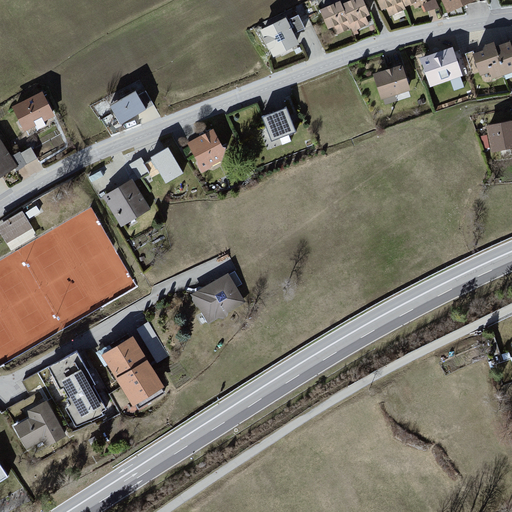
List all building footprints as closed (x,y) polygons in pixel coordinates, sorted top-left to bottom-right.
[(354,28),(342,3),(341,0),(337,0),(319,8),(329,28),(334,26),(338,35),(354,28)] [(347,0),(342,3),(354,28),(355,31),(372,23),(360,0),(347,0)] [(406,6),(402,0),(377,0),(382,8),(386,6),(391,16),(407,8),(406,6)] [(437,0),(426,4),(428,11),(440,7),(437,0)] [(471,0),(444,0),(449,10),(471,0)] [(301,43),(286,15),(259,29),(274,58),(301,43)] [(511,40),(511,41),(509,38),(495,44),(492,38),(481,43),(484,49),(471,54),(481,76),(492,71),(496,80),(511,73),(511,40)] [(465,74),(454,45),(421,58),(431,87),(465,74)] [(400,62),(373,72),(382,99),(410,89),(400,62)] [(56,116),(43,90),(13,105),(25,130),(56,116)] [(146,108),(133,90),(109,106),(122,124),(146,108)] [(296,129),(286,106),(262,116),(272,139),(296,129)] [(511,118),(486,124),(492,153),(511,148),(511,118)] [(229,157),(214,128),(186,142),(201,171),(229,157)] [(13,156),(0,135),(0,179),(35,156),(29,146),(13,156)] [(167,148),(150,157),(165,183),(181,174),(167,148)] [(138,177),(149,171),(142,158),(131,164),(138,177)] [(152,208),(132,178),(104,197),(124,227),(152,208)] [(36,234),(22,210),(0,223),(0,230),(12,249),(36,234)] [(247,302),(229,271),(192,292),(209,323),(247,302)] [(151,322),(139,327),(145,340),(157,335),(151,322)] [(164,386),(132,334),(102,353),(134,404),(164,386)] [(108,403),(76,349),(49,366),(81,420),(108,403)] [(31,419),(16,428),(28,449),(45,439),(48,445),(67,435),(47,398),(26,410),(31,419)]
